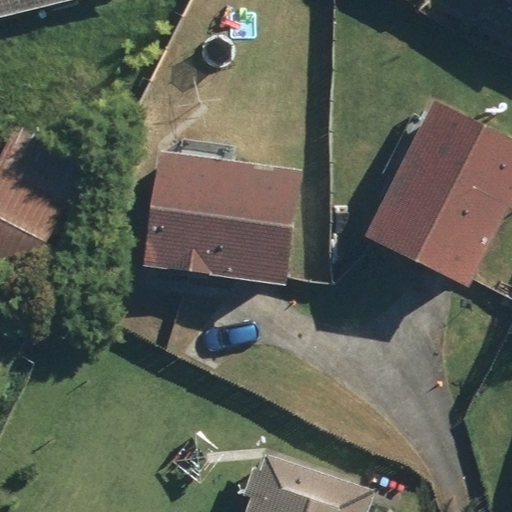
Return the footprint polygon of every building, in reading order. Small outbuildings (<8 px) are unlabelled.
[(0,0),(0,17),(76,0),(0,0)] [(511,215),(511,141),(433,101),(364,236),(473,291),(511,215)] [(89,168),(16,130),(0,160),(0,264),(30,281),(89,168)] [(302,173),(157,156),(143,270),(288,287),(302,173)] [(367,511),(374,493),(262,457),(244,511),(367,511)]
